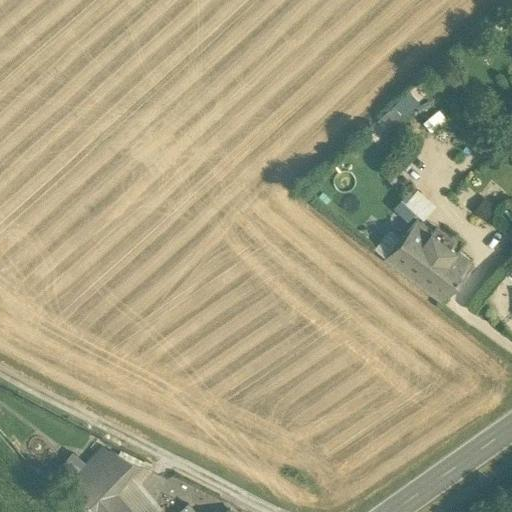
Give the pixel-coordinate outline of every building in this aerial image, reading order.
[(420,218),(435,202),(414,182),(399,199),(420,218)] [(338,209),(355,224),(376,199),(360,185),(338,209)] [(484,195),(475,208),(485,215),(494,202),(484,195)] [(473,261),(417,219),(386,256),(442,299),(473,261)] [(394,230),(378,248),(386,255),(402,237),(394,230)] [(112,450),(98,454),(69,483),(79,493),(78,493),(81,497),(95,511),(115,493),(143,465),(112,450)] [(115,493),(131,511),(164,511),(139,483),(154,470),(143,465),(115,493)] [(131,511),(115,493),(95,511),(131,511)] [(95,511),(81,497),(71,507),(75,511),(95,511)]
